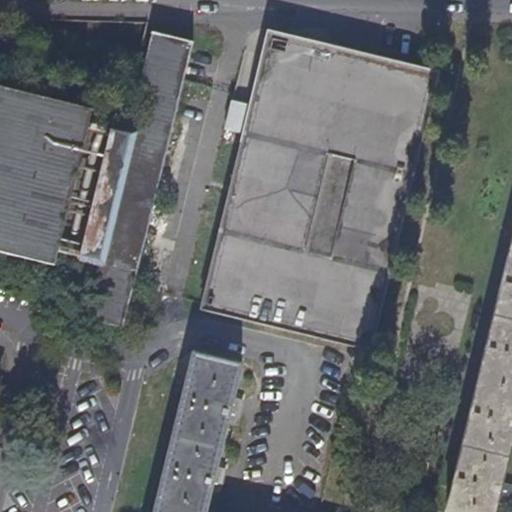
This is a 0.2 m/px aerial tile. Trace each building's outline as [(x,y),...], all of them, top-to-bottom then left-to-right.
[(30,58),(32,53),(32,48),(31,43),(29,39),(26,35),(22,32),(17,30),(12,30),(7,30),(3,32),(0,34),(0,64),(1,65),(5,68),(10,69),(15,69),(19,68),(24,65),(27,62),(30,58)] [(366,350),(434,72),(262,30),(195,308),(366,350)] [(84,106),(0,88),(0,253),(48,264),(50,254),(101,265),(90,318),(125,326),(187,41),(147,32),(125,133),(80,124),(84,106)] [(73,67),(74,63),(75,58),(74,53),(72,49),(69,45),(65,42),(60,41),(55,40),(51,40),(46,42),(42,45),(39,49),(37,53),(36,58),(36,63),(38,68),(41,72),(44,75),(48,77),(53,78),(58,78),(62,77),(67,75),(70,71),(73,67)] [(121,75),(122,70),(121,66),(119,61),(116,57),(112,54),(107,53),(102,52),(97,53),(93,54),(89,57),(86,61),(84,65),(83,70),(83,75),(84,80),(87,84),(91,87),(95,90),(100,91),(105,91),(110,89),(114,87),(117,84),(120,80),(121,75)] [(511,248),(446,511),(496,511),(500,499),(504,482),(511,450),(511,248)] [(67,311),(72,293),(60,290),(56,307),(56,309),(67,311)] [(205,511),(211,490),(219,460),(228,422),(236,391),(242,367),(194,355),(155,511),(205,511)] [(240,424),(247,393),(236,391),(228,422),(240,424)] [(223,493),(230,462),(219,460),(211,490),(223,493)] [(511,501),(511,483),(504,482),(500,499),(511,501)]
